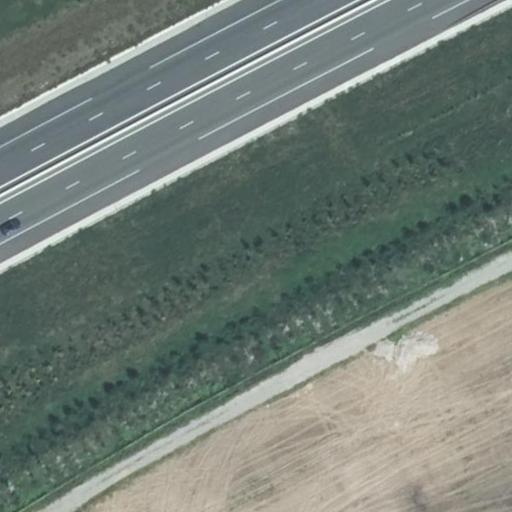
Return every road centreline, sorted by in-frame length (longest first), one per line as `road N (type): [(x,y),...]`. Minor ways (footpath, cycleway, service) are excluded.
road 1 (track): [(511,260),(57,511)]
road 2 (motorway): [(0,225),(433,0)]
road 3 (motorway): [(323,0),(0,168)]
